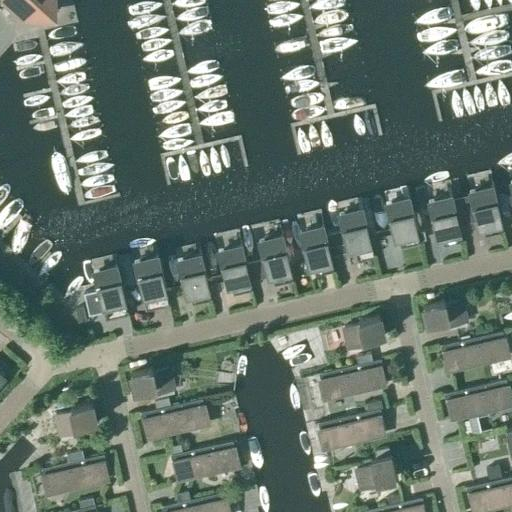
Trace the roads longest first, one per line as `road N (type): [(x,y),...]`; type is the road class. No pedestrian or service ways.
road 1 (residential): [(104,353),(395,284)]
road 2 (residential): [(447,511),(395,284)]
road 3 (residential): [(140,511),(104,353)]
